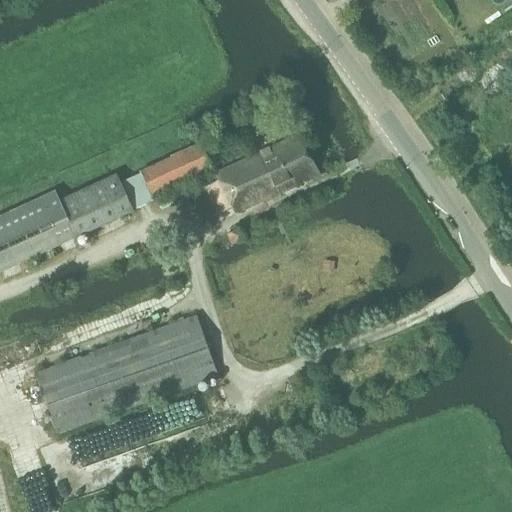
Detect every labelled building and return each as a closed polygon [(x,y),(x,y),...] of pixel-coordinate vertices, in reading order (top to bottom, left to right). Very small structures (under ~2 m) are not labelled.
[(317,176),(297,136),(258,155),(216,175),(219,182),(200,191),(213,217),(232,208),(235,215),(317,176)] [(211,170),(200,146),(141,173),(152,197),(203,174),(211,170)] [(118,177),(60,203),(76,239),(134,212),(118,177)] [(60,203),(56,193),(0,218),(0,273),(76,239),(60,203)] [(239,231),(226,236),(230,246),(243,241),(239,231)] [(218,377),(197,319),(35,375),(56,433),(218,377)]
